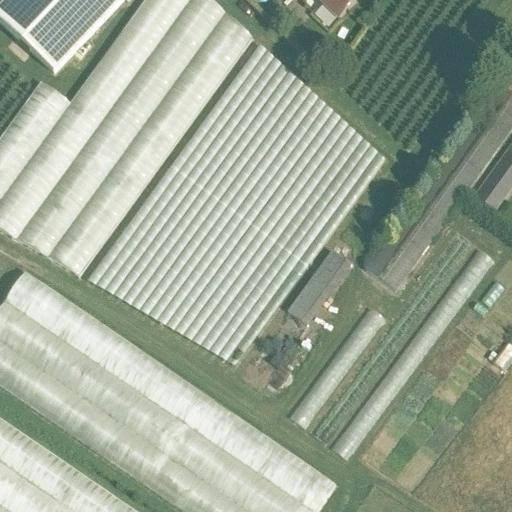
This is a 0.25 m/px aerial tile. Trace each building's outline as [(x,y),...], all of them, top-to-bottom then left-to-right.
[(0,25),(55,77),(126,0),(12,0),(0,13),(0,25)] [(0,234),(81,282),(251,40),(206,0),(145,0),(69,106),(40,85),(0,139),(0,234)] [(314,0),(339,22),(359,0),(314,0)] [(396,294),(511,131),(511,96),(498,87),(437,172),(365,272),(396,294)] [(333,195),(347,207),(385,160),(349,131),(341,142),(355,154),(347,163),(354,169),(333,195)] [(511,148),(475,200),(493,213),(511,187),(511,148)] [(453,233),(314,439),(325,446),(381,364),(379,362),(396,337),(405,342),(471,245),(453,233)] [(109,249),(89,284),(236,370),(257,335),(248,329),(251,324),(204,296),(205,293),(177,276),(171,287),(161,281),(160,282),(127,263),(131,256),(126,253),(123,258),(109,249)] [(474,249),(414,345),(430,355),(490,259),(474,249)] [(308,329),(351,268),(330,253),(287,314),(308,329)] [(0,388),(179,511),(318,511),(333,491),(21,276),(0,306),(0,388)] [(367,308),(292,422),(307,431),(382,318),(367,308)] [(384,377),(331,452),(345,462),(399,387),(384,377)] [(0,511),(129,511),(0,423),(0,511)]
